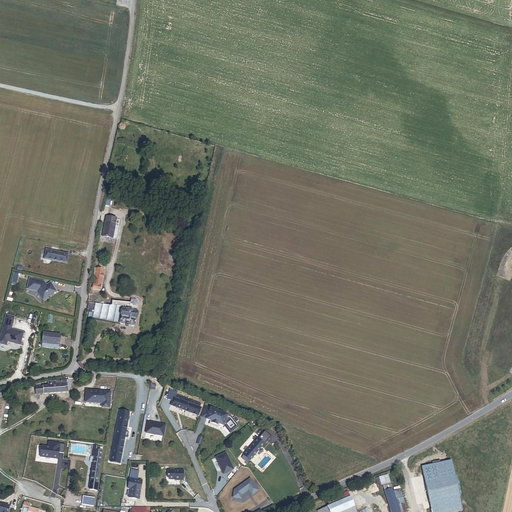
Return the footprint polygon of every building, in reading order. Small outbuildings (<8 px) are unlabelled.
[(152,192),(143,190),(141,195),(151,198),(152,192)] [(116,221),(106,219),(102,238),(113,240),(113,238),(116,226),(116,221)] [(68,254),(46,250),(44,259),(66,264),(68,254)] [(92,290),(100,292),(104,270),(103,270),(99,269),(97,269),(94,285),(92,290)] [(44,282),(29,279),(27,289),(37,292),(42,300),(56,292),(50,283),(46,285),(44,282)] [(130,306),(138,308),(139,304),(136,300),(132,300),(131,304),(130,306)] [(120,324),(134,328),(138,308),(130,306),(131,304),(113,302),(112,306),(104,305),(101,305),(89,304),(88,310),(89,310),(89,313),(94,314),(93,316),(120,321),(120,324)] [(2,317),(0,325),(0,346),(2,347),(3,343),(16,346),(19,334),(7,331),(10,319),(2,317)] [(39,348),(56,349),(57,339),(40,338),(39,348)] [(47,382),(47,387),(36,387),(36,396),(67,394),(67,391),(69,391),(69,381),(67,381),(47,382)] [(86,391),(85,403),(102,405),(101,408),(108,409),(109,394),(86,391)] [(180,401),(176,409),(198,417),(201,409),(199,408),(201,404),(191,401),(190,404),(182,402),(180,401)] [(202,418),(206,420),(206,421),(212,423),(211,424),(217,426),(217,425),(223,427),(223,426),(224,426),(230,433),(238,427),(231,417),(227,416),(210,410),(205,408),(202,418)] [(111,456),(121,458),(130,414),(120,412),(112,450),(111,455),(111,456)] [(147,424),(145,435),(163,438),(165,427),(147,424)] [(242,459),(248,464),(267,442),(261,437),(242,459)] [(43,447),(41,457),(59,459),(59,453),(65,453),(66,445),(50,443),(49,447),(43,447)] [(100,483),(98,483),(103,452),(100,452),(100,448),(93,447),(91,458),(94,458),(89,491),(97,492),(97,491),(98,491),(100,483)] [(226,454),(216,459),(223,476),(233,471),(226,454)] [(107,476),(117,478),(121,458),(111,456),(107,476)] [(430,511),(435,511),(461,506),(459,495),(461,495),(457,476),(455,477),(451,460),(421,467),(430,511)] [(167,478),(169,480),(174,480),(174,481),(183,480),(184,470),(167,470),(167,478)] [(131,471),(129,480),(137,481),(138,473),(131,471)] [(382,486),(390,484),(387,475),(375,479),(378,488),(382,486)] [(129,499),(139,501),(142,482),(137,481),(129,480),(128,490),(130,491),(129,499)] [(250,480),(234,492),(233,499),(241,500),(242,496),(248,492),(252,497),(258,492),(250,480)] [(398,511),(393,492),(390,484),(382,486),(390,511),(398,511)] [(407,511),(400,490),(393,492),(398,511),(407,511)] [(328,508),(329,511),(344,511),(354,508),(348,493),(327,501),(329,507),(328,508)] [(96,498),(83,496),(81,505),(95,507),(96,498)]
